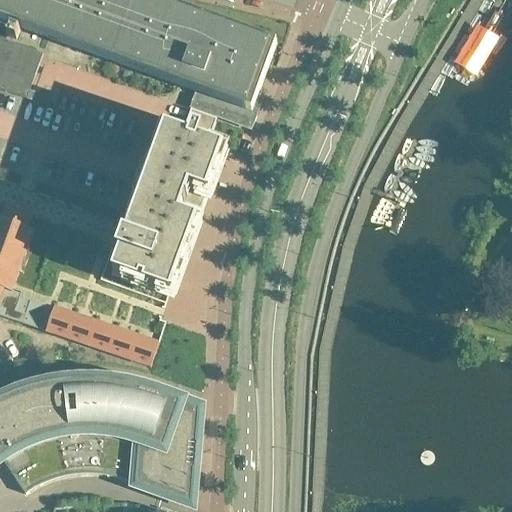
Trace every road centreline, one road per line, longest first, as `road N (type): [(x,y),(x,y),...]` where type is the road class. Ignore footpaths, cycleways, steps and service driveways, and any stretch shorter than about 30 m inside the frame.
road 1 (secondary): [(336,15),(271,178),(251,259),(241,511)]
road 2 (secondary): [(296,511),(301,362),(318,256),(402,43)]
